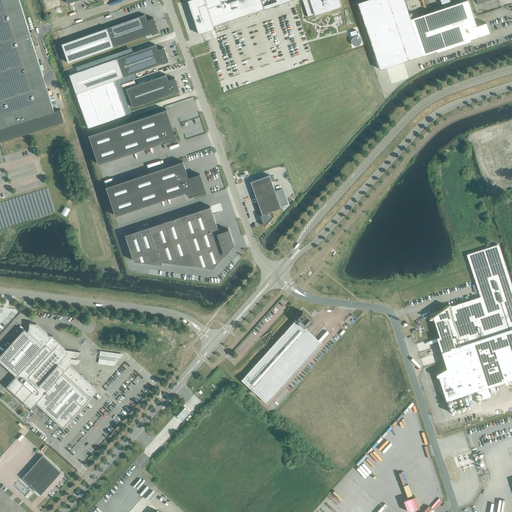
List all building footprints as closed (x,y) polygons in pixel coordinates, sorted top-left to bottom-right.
[(19,0),(0,0),(0,145),(1,145),(0,141),(64,121),(60,110),(54,112),(40,66),(34,48),(32,42),(35,41),(32,32),(29,32),(19,0)] [(260,0),(189,0),(187,1),(199,34),(214,29),(213,27),(264,10),(263,6),(260,0)] [(275,0),(276,1),(263,6),(264,10),(293,0),(302,0),(308,17),(341,6),(339,0),(275,0)] [(404,0),(365,0),(357,3),(380,69),(423,55),(489,33),(486,23),(476,26),(467,0),(466,0),(411,19),(404,0)] [(269,63),(312,50),(300,7),(285,11),(293,40),(265,49),(269,63)] [(68,63),(113,47),(151,34),(158,32),(153,18),(146,20),(144,15),(107,28),(61,44),(68,63)] [(155,45),(69,75),(76,94),(88,128),(126,115),(126,114),(114,80),(162,64),(169,62),(164,48),(157,50),(155,45)] [(179,92),(174,78),(168,80),(166,75),(126,89),(133,108),(172,94),(179,92)] [(166,109),(88,135),(98,164),(163,142),(163,143),(176,139),(166,109)] [(183,161),(106,187),(115,216),(187,192),(189,197),(205,191),(199,174),(188,177),(183,161)] [(269,175),(250,182),(262,214),(260,215),(264,226),(273,216),(271,212),(281,208),(269,175)] [(209,207),(178,217),(194,266),(211,268),(232,244),(227,229),(218,232),(209,207)] [(178,217),(149,227),(161,262),(194,266),(178,217)] [(149,227),(124,235),(133,261),(160,265),(161,262),(149,227)] [(478,297),(431,312),(439,336),(436,337),(446,368),(440,371),(437,373),(436,373),(436,374),(436,375),(436,376),(436,377),(437,377),(438,377),(439,377),(445,397),(446,400),(450,399),(455,413),(456,412),(452,398),(461,396),(465,409),(466,409),(462,395),(511,378),(511,285),(499,244),(465,255),(478,297)] [(321,342),(304,326),(305,325),(307,326),(312,320),(303,311),(297,317),(299,319),(298,321),(296,319),(241,380),(267,403),(321,342)] [(31,409),(36,403),(63,427),(87,401),(88,401),(98,390),(70,365),(71,357),(76,358),(81,353),(66,350),(51,337),(53,336),(49,335),(36,324),(29,323),(29,329),(27,331),(24,329),(0,355),(0,361),(16,376),(6,386),(31,409)] [(118,367),(120,355),(100,352),(98,365),(118,367)] [(480,399),(490,396),(487,388),(477,392),(480,399)] [(184,406),(177,415),(183,420),(190,411),(184,406)] [(60,471),(43,455),(22,478),(40,494),(60,471)] [(355,483),(351,487),(360,495),(364,491),(355,483)]
